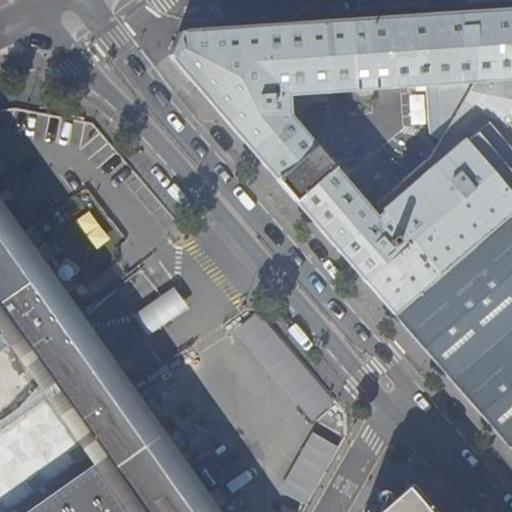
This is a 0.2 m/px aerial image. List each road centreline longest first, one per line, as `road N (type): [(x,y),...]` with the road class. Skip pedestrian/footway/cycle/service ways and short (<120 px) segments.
road 1 (secondary): [(511,510),(89,11)]
road 2 (secondary): [(43,10),(394,413)]
road 3 (residential): [(497,511),(412,413),(394,413)]
road 4 (secondary): [(394,413),(478,511)]
